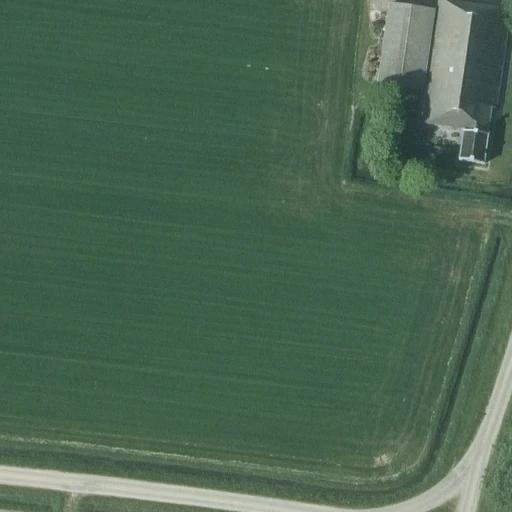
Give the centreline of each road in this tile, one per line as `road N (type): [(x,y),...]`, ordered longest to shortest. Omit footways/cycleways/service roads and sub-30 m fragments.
road 1 (unclassified): [(286,511),(0,476)]
road 2 (tertiary): [(477,466),(511,349)]
